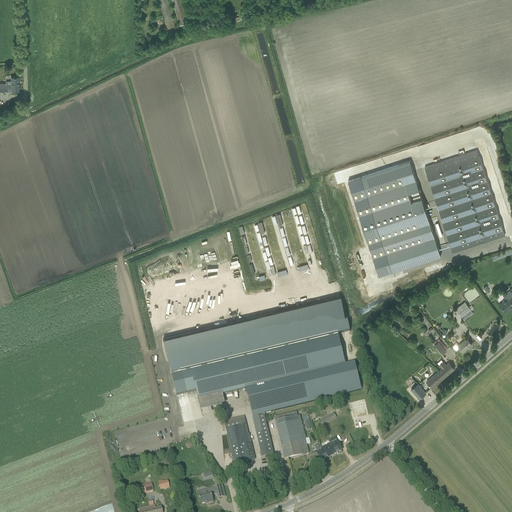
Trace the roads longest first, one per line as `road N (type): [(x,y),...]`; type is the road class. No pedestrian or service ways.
road 1 (unknown): [(233,511),(205,438),(178,403),(171,357),(327,320)]
road 2 (unclassified): [(288,504),(361,462),(511,336)]
